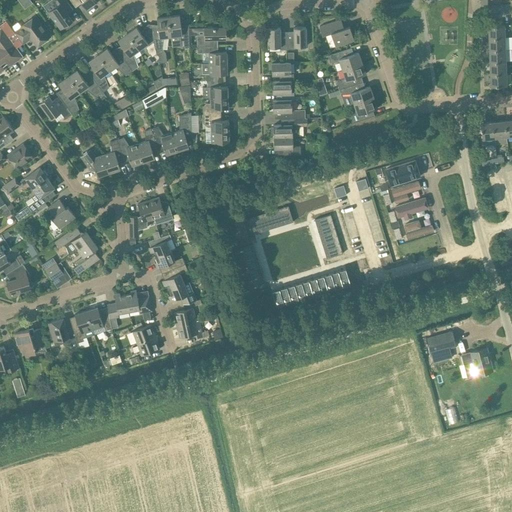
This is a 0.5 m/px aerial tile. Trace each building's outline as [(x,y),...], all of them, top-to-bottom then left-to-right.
[(65,0),(50,0),(43,5),(49,12),(55,20),(61,28),(64,26),(65,28),(70,24),(69,22),(72,20),(67,13),(72,10),(66,1),(65,0)] [(70,0),(74,5),(80,1),(87,10),(95,3),(92,0),(70,0)] [(189,47),(189,44),(189,24),(181,25),(180,15),(168,17),(171,36),(178,35),(183,48),(189,47)] [(50,36),(35,16),(21,26),(21,27),(14,32),(23,44),(31,37),(37,45),(50,36)] [(158,28),(151,29),(158,53),(163,49),(164,37),(171,36),(168,17),(157,18),(158,28)] [(189,44),(189,47),(218,46),(218,39),(226,39),(226,38),(226,27),(224,27),(224,24),(214,20),(214,27),(204,27),(204,35),(197,35),(197,44),(189,44)] [(344,28),(341,20),(319,27),(322,36),(331,33),(335,47),(354,40),(349,26),(344,28)] [(489,38),(505,37),(504,25),(488,26),(489,38)] [(127,33),(139,50),(144,46),(152,57),(158,53),(151,29),(142,35),(137,27),(127,33)] [(287,38),(287,49),(295,49),(295,46),(306,46),(306,27),(294,27),(294,38),(287,38)] [(22,56),(2,28),(0,29),(0,72),(4,69),(1,65),(6,62),(9,66),(22,56)] [(287,49),(287,38),(280,38),(280,28),(268,28),(269,47),(280,47),(280,49),(287,49)] [(127,33),(118,40),(124,48),(118,52),(132,71),(138,66),(135,58),(142,54),(139,50),(127,33)] [(489,38),(489,50),(505,49),(505,37),(489,38)] [(218,46),(189,47),(197,47),(197,53),(209,53),(209,63),(227,63),(227,52),(218,52),(218,46)] [(98,55),(110,71),(115,67),(126,75),(132,71),(118,52),(113,56),(107,48),(98,55)] [(342,70),(362,63),(358,52),(344,57),(342,51),(352,48),(328,55),(330,62),(340,62),(342,70)] [(489,62),(506,61),(505,49),(489,50),(489,62)] [(110,71),(98,55),(89,61),(95,69),(89,73),(103,92),(109,88),(104,75),(110,71)] [(490,74),(506,73),(506,61),(489,62),(490,74)] [(282,74),(282,81),(294,80),(293,74),(291,74),(291,62),(288,62),(272,63),(272,75),(282,74)] [(206,80),(220,80),(220,74),(227,74),(227,63),(209,63),(202,64),(202,74),(206,74),(206,80)] [(345,77),(337,83),(339,90),(348,87),(353,85),(351,79),(365,74),(362,63),(342,70),(345,77)] [(68,76),(80,92),(85,88),(96,97),(103,92),(89,73),(83,78),(77,69),(68,76)] [(189,71),(181,72),(183,85),(191,83),(189,71)] [(506,86),(506,73),(490,74),(490,86),(506,86)] [(80,92),(68,76),(59,83),(65,91),(58,95),(72,114),(79,109),(74,96),(80,92)] [(206,80),(206,87),(202,87),(202,98),(210,97),(228,97),(228,86),(220,86),(220,80),(206,80)] [(282,81),(272,81),(272,93),(282,93),(282,99),(294,99),(294,92),(291,92),(291,81),(294,81),(294,80),(282,81)] [(353,85),(339,90),(341,94),(342,96),(351,96),(354,104),(373,97),(370,86),(355,91),(353,85)] [(65,119),(72,114),(58,95),(52,100),(49,96),(40,102),(43,107),(42,108),(45,113),(47,112),(51,119),(60,112),(62,115),(65,119)] [(228,97),(210,97),(210,103),(206,103),(202,106),(203,115),(221,114),(221,108),(228,108),(228,97)] [(377,108),(373,97),(354,104),(357,112),(349,117),(351,124),(375,116),(374,115),(365,118),(363,113),(377,108)] [(281,112),(281,119),(294,118),(307,118),(309,118),(309,114),(304,114),(304,110),(292,111),(292,99),(272,100),(273,112),(281,112)] [(114,103),(118,110),(123,107),(119,100),(114,103)] [(132,105),(134,108),(137,106),(139,109),(144,107),(142,100),(132,105)] [(128,116),(126,109),(110,117),(111,121),(128,116)] [(180,130),(172,133),(177,151),(189,147),(188,144),(194,143),(191,136),(191,112),(179,116),(180,130)] [(221,114),(203,115),(203,123),(207,126),(211,126),(211,132),(229,131),(228,120),(221,120),(221,114)] [(13,130),(4,117),(0,119),(0,148),(7,143),(3,138),(13,130)] [(273,125),(273,127),(271,127),(271,135),(273,135),(273,137),(293,136),(299,136),(299,126),(308,126),(307,118),(294,118),(294,124),(273,125)] [(493,122),(494,138),(506,137),(505,121),(493,122)] [(482,139),(494,138),(493,122),(481,123),(482,139)] [(79,124),(69,128),(72,134),(82,129),(79,124)] [(331,130),(329,124),(322,126),(323,133),(331,130)] [(151,128),(158,150),(164,148),(166,154),(177,151),(172,133),(164,135),(158,126),(151,128)] [(95,133),(91,128),(89,129),(86,131),(90,136),(95,133)] [(158,150),(151,128),(145,130),(145,141),(137,144),(143,162),(155,158),(153,152),(158,150)] [(206,133),(206,143),(229,142),(229,131),(211,132),(211,133),(206,133)] [(286,155),(300,155),(300,146),(293,146),(293,136),(273,137),(274,148),(285,148),(286,155)] [(132,165),(143,162),(137,144),(129,146),(124,137),(117,139),(124,161),(130,159),(132,165)] [(112,152),(103,155),(109,172),(120,169),(118,163),(124,161),(117,139),(111,141),(112,152)] [(62,145),(70,156),(74,153),(66,142),(62,145)] [(33,158),(24,146),(19,149),(18,147),(8,155),(17,169),(33,158)] [(103,155),(96,157),(90,149),(87,151),(81,156),(92,172),(96,170),(97,176),(109,172),(103,155)] [(420,176),(415,159),(386,168),(391,185),(420,176)] [(47,177),(46,176),(47,175),(44,171),(43,172),(40,167),(32,173),(20,181),(23,185),(28,182),(32,188),(47,177)] [(381,168),(375,170),(379,184),(385,182),(381,168)] [(21,185),(15,177),(2,187),(0,188),(0,195),(1,196),(6,192),(8,195),(21,185)] [(54,187),(47,177),(32,188),(37,193),(32,197),(34,201),(28,206),(32,211),(37,208),(45,202),(56,194),(52,189),(54,187)] [(365,179),(355,182),(358,191),(368,188),(365,179)] [(420,188),(418,181),(392,189),(391,189),(396,203),(409,199),(407,192),(420,188)] [(344,185),(334,188),(337,198),(347,195),(344,185)] [(389,194),(383,196),(386,206),(392,204),(389,194)] [(423,196),(394,205),(398,217),(404,215),(406,218),(412,216),(411,213),(427,208),(423,196)] [(169,207),(163,209),(159,197),(148,201),(156,224),(173,219),(172,215),(169,207)] [(66,208),(59,199),(51,205),(48,208),(54,216),(52,218),(59,228),(75,217),(68,206),(66,208)] [(156,225),(156,224),(148,201),(138,204),(141,216),(138,217),(138,216),(130,216),(130,237),(138,236),(138,230),(147,227),(147,221),(154,219),(156,225)] [(0,207),(3,213),(9,209),(6,204),(0,207)] [(28,206),(15,216),(16,217),(19,221),(24,217),(32,211),(28,206)] [(288,206),(280,208),(285,224),(293,222),(288,206)] [(280,208),(272,210),(277,226),(285,224),(280,208)] [(12,214),(9,209),(3,213),(6,217),(12,214)] [(272,210),(265,213),(270,229),(277,226),(272,210)] [(394,211),(388,213),(391,223),(395,222),(397,221),(394,211)] [(180,213),(172,215),(173,219),(174,221),(181,219),(181,218),(185,217),(184,212),(180,213)] [(265,213),(257,215),(262,231),(270,229),(265,213)] [(331,214),(315,219),(317,227),(333,222),(331,214)] [(257,215),(249,217),(254,234),(262,231),(257,215)] [(421,228),(419,220),(404,225),(406,232),(408,239),(433,231),(431,225),(421,228)] [(333,222),(317,227),(319,235),(335,230),(333,222)] [(69,256),(77,250),(92,239),(86,231),(82,234),(76,226),(55,242),(59,248),(64,244),(66,247),(69,256)] [(399,228),(393,230),(396,240),(402,238),(399,228)] [(335,230),(319,235),(322,243),(338,238),(335,230)] [(0,256),(5,253),(11,249),(4,239),(8,237),(5,233),(2,235),(2,234),(0,235),(0,256)] [(171,250),(175,249),(171,238),(149,247),(151,253),(153,252),(155,257),(171,250)] [(338,238),(322,243),(324,250),(340,245),(338,238)] [(98,248),(92,239),(77,250),(82,257),(76,262),(78,265),(74,268),(78,274),(83,270),(99,258),(95,253),(94,253),(93,251),(98,248)] [(24,243),(33,256),(37,253),(29,240),(24,243)] [(253,244),(237,249),(239,257),(256,252),(253,244)] [(340,245),(324,250),(326,258),(343,253),(340,245)] [(169,263),(171,270),(185,264),(182,257),(175,260),(171,250),(155,257),(157,262),(155,263),(157,268),(169,263)] [(256,252),(239,257),(242,265),(258,260),(256,252)] [(5,253),(0,256),(0,269),(5,267),(8,272),(5,273),(6,274),(22,264),(23,263),(21,260),(19,262),(16,257),(9,260),(5,253)] [(258,260),(242,265),(244,272),(260,267),(258,260)] [(56,262),(51,266),(58,277),(64,273),(56,262)] [(23,263),(22,264),(6,274),(8,273),(11,278),(12,279),(7,281),(8,286),(6,287),(9,297),(20,294),(19,291),(28,289),(26,284),(29,283),(27,276),(29,274),(23,263)] [(167,285),(169,290),(184,284),(180,274),(188,271),(185,264),(171,270),(174,276),(162,281),(164,286),(167,285)] [(51,266),(45,270),(53,281),(58,277),(51,266)] [(260,267),(244,272),(246,280),(263,275),(260,267)] [(346,268),(338,271),(343,286),(350,284),(346,268)] [(338,271),(331,273),(335,288),(343,286),(338,271)] [(331,273),(323,275),(328,290),(335,288),(331,273)] [(263,275),(246,280),(249,288),(265,283),(263,275)] [(323,275),(316,277),(321,293),(328,290),(323,275)] [(316,277),(309,280),(313,295),(321,293),(316,277)] [(309,280),(301,282),(306,297),(313,295),(309,280)] [(301,282),(294,284),(299,299),(306,297),(301,282)] [(184,284),(169,290),(171,295),(168,296),(171,301),(180,297),(183,304),(194,301),(197,300),(193,292),(188,294),(184,284)] [(294,284),(287,286),(291,302),(299,299),(294,284)] [(287,286),(279,289),(284,304),(291,302),(287,286)] [(279,289),(272,291),(276,306),(284,304),(279,289)] [(131,294),(126,295),(129,311),(139,309),(140,313),(152,311),(149,296),(138,298),(136,290),(131,291),(131,294)] [(118,313),(129,311),(126,295),(120,296),(120,293),(114,294),(116,303),(107,305),(108,310),(110,318),(119,317),(118,313)] [(112,329),(110,318),(108,310),(102,312),(101,310),(99,310),(98,307),(86,311),(93,331),(94,334),(112,329)] [(177,325),(196,321),(193,308),(174,312),(177,325)] [(73,327),(76,337),(77,343),(84,341),(83,339),(87,337),(85,333),(93,331),(86,311),(75,314),(78,325),(73,327)] [(64,346),(71,346),(69,339),(63,318),(48,323),(50,329),(46,330),(49,340),(53,339),(55,346),(63,343),(64,346)] [(180,338),(199,334),(196,321),(177,325),(180,338)] [(132,331),(137,343),(155,337),(150,325),(132,331)] [(45,344),(40,328),(30,332),(29,329),(14,333),(19,347),(23,346),(26,355),(36,352),(35,347),(45,344)] [(222,332),(221,329),(212,331),(213,335),(214,339),(223,336),(222,332)] [(452,331),(427,338),(433,362),(452,357),(449,348),(456,346),(452,331)] [(79,349),(77,343),(76,337),(69,339),(73,351),(79,349)] [(155,337),(137,343),(142,356),(160,349),(155,337)] [(4,346),(0,347),(0,368),(7,367),(9,371),(19,368),(14,351),(6,354),(4,346)] [(470,352),(470,353),(461,355),(464,364),(468,363),(472,376),(493,371),(487,348),(470,352)] [(23,388),(16,391),(18,397),(25,394),(23,388)] [(454,407),(446,409),(450,423),(459,421),(454,407)]
